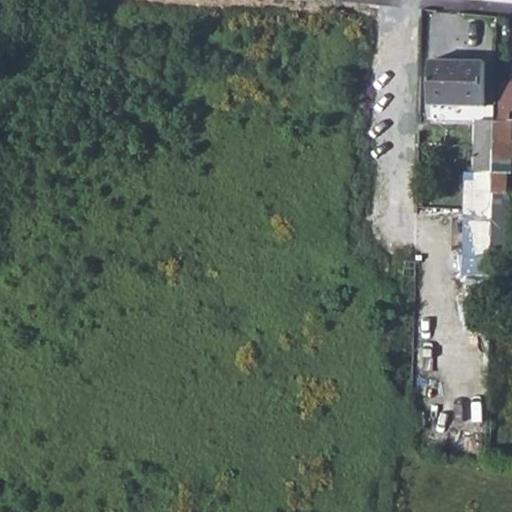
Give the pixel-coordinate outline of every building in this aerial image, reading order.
[(430,61),(429,107),(484,108),(485,62),(430,61)] [(476,164),(493,165),(493,123),(477,124),(476,164)] [(507,123),(493,123),(493,165),(491,197),(504,197),(505,191),(508,191),(508,159),(508,144),(507,123)] [(476,164),(468,164),(465,267),(490,267),(491,225),(491,205),(491,197),(493,165),(476,164)] [(505,206),(491,205),(491,225),(504,226),(505,206)]
